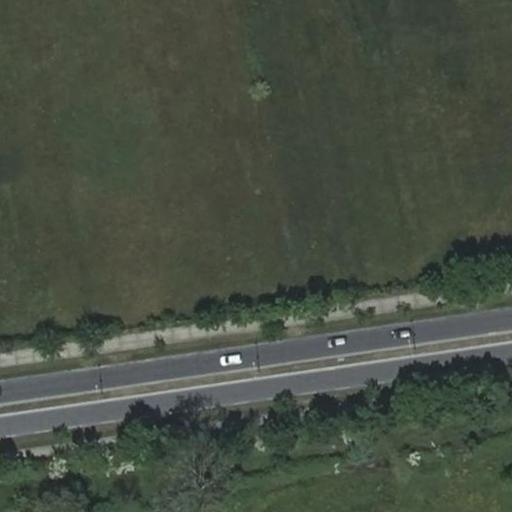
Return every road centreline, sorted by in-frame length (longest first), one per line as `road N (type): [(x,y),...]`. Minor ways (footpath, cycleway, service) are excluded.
road 1 (secondary): [(511,320),(0,396)]
road 2 (secondary): [(0,427),(511,354)]
